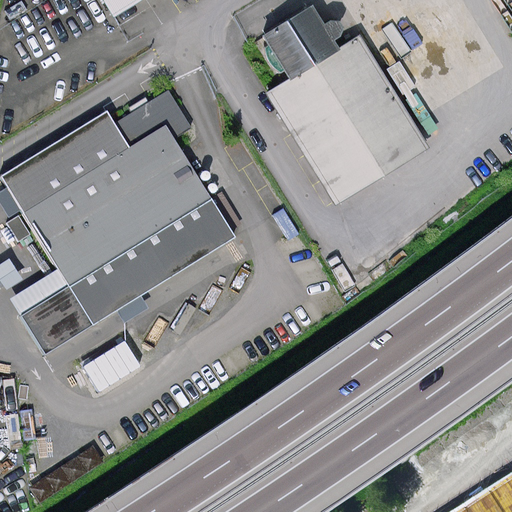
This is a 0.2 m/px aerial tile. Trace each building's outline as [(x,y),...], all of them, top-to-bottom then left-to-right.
[(106,0),(113,10),(129,0),(106,0)] [(423,148),(358,42),(336,55),(310,12),(268,38),(294,81),(275,93),(287,114),(340,199),(423,148)] [(232,235),(171,136),(188,126),(168,94),(143,109),(113,128),(105,116),(3,178),(61,273),(16,301),(45,349),(232,235)] [(120,336),(77,361),(92,389),(136,365),(120,336)] [(511,511),(511,476),(455,511),(511,511)]
